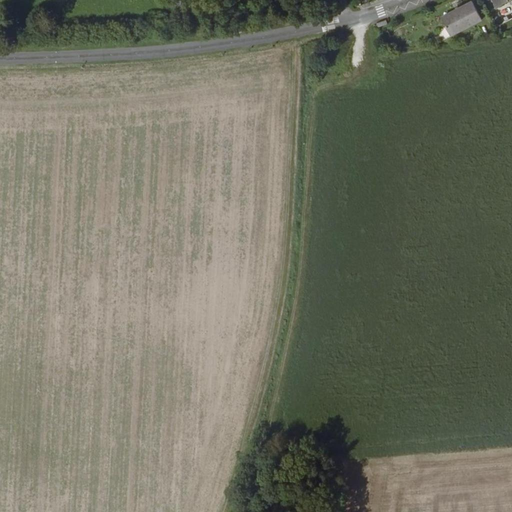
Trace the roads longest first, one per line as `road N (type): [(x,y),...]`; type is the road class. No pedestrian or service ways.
road 1 (tertiary): [(0,60),(199,49),(301,33),(410,0)]
road 2 (track): [(256,445),(291,290),(301,33)]
